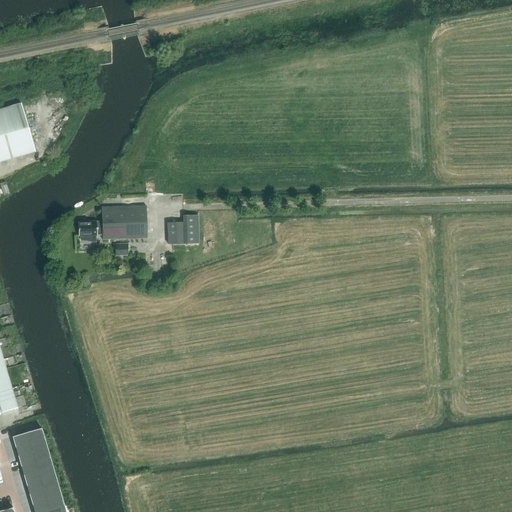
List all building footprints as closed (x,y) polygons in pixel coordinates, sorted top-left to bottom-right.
[(21,103),(0,109),(0,161),(35,151),(21,103)] [(81,235),(81,239),(84,239),(86,239),(88,240),(94,241),(96,241),(95,234),(102,234),(102,239),(147,237),(146,205),(101,207),(102,220),(78,221),(79,235),(81,235)] [(199,243),(198,214),(183,215),(184,222),(168,222),(168,244),(199,243)] [(115,243),(116,255),(128,254),(128,243),(115,243)] [(0,381),(8,379),(5,369),(0,370),(0,381)] [(0,391),(11,388),(8,379),(0,381),(0,391)] [(0,401),(14,398),(11,388),(0,391),(0,401)] [(16,408),(14,398),(0,401),(0,409),(1,412),(16,408)] [(41,428),(12,437),(18,456),(47,447),(41,428)] [(47,447),(18,456),(24,475),(52,467),(47,447)] [(52,467),(24,475),(29,494),(58,486),(52,467)] [(58,486),(29,494),(34,511),(39,511),(64,505),(58,486)]
